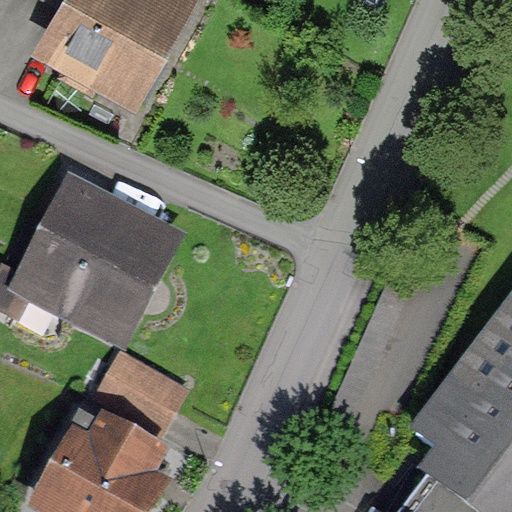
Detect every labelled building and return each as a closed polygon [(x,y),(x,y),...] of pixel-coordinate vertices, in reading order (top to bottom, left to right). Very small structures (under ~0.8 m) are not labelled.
[(183,0),(75,0),(49,46),(72,59),(64,73),(91,88),(99,74),(141,97),(193,5),(183,0)] [(116,333),(160,247),(74,203),(29,289),(4,276),(0,283),(0,313),(16,321),(31,290),(116,333)] [(320,402),(327,424),(345,431),(421,262),(403,254),(320,402)] [(511,511),(511,317),(417,438),(445,459),(405,511),(511,511)] [(101,402),(157,434),(180,395),(123,363),(101,402)] [(77,449),(40,511),(145,511),(157,491),(144,484),(157,461),(79,418),(66,442),(77,449)]
